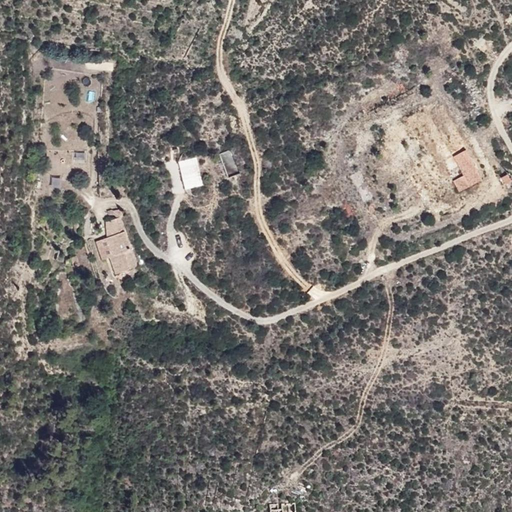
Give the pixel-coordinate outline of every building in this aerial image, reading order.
[(490,179),(474,148),(441,162),(456,198),(490,179)] [(230,151),(220,154),(228,176),(238,172),(230,151)] [(185,189),(203,184),(196,156),(178,161),(185,189)] [(505,185),(511,181),(511,178),(509,172),(501,176),(505,185)] [(120,211),(84,224),(107,278),(144,269),(120,211)] [(73,267),(80,265),(76,255),(70,257),(73,267)]
